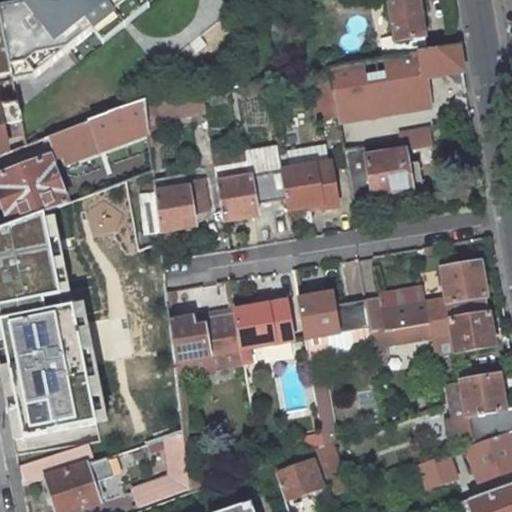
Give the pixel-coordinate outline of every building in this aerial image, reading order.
[(11,0),(0,9),(0,18),(11,71),(26,67),(35,78),(93,32),(133,0),(11,0)] [(133,0),(93,32),(103,45),(149,8),(143,0),(133,0)] [(388,0),(398,57),(421,53),(427,51),(419,0),(388,0)] [(11,71),(0,18),(0,76),(12,74),(11,71)] [(427,51),(421,53),(425,78),(464,71),(459,45),(427,51)] [(398,57),(330,70),(332,81),(338,116),(338,118),(339,123),(363,119),(430,108),(425,78),(421,53),(398,57)] [(12,74),(13,83),(35,78),(26,67),(11,71),(12,74)] [(332,81),(313,84),(318,119),(338,116),(332,81)] [(270,91),(268,82),(243,86),(241,87),(242,97),(270,91)] [(201,94),(146,103),(151,148),(165,146),(164,133),(169,132),(181,131),(181,119),(192,116),(204,114),(201,94)] [(234,127),(230,98),(214,100),(217,129),(234,127)] [(88,124),(49,139),(57,161),(82,151),(95,196),(128,183),(154,173),(151,148),(146,103),(146,101),(88,122),(88,124)] [(0,106),(0,153),(2,153),(7,151),(3,127),(7,126),(11,131),(23,128),(18,103),(0,106)] [(294,132),(308,125),(300,111),(286,118),(294,132)] [(363,119),(339,123),(344,152),(367,148),(368,148),(367,140),(363,119)] [(431,130),(399,135),(401,142),(402,152),(434,146),(431,130)] [(399,135),(367,140),(368,148),(401,142),(399,135)] [(288,158),(280,159),(286,201),(288,212),(324,206),(324,210),(337,208),(330,165),(329,165),(326,145),(287,152),(288,158)] [(216,169),(225,222),(260,217),(258,206),(286,201),(280,159),(278,146),(246,152),(248,163),(216,169)] [(405,165),(402,153),(368,158),(367,148),(344,152),(354,208),(376,205),(374,196),(396,193),(407,191),(424,189),(419,163),(405,165)] [(246,152),(214,158),(216,169),(248,163),(246,152)] [(50,160),(0,177),(0,195),(12,226),(44,214),(68,206),(50,160)] [(188,182),(185,177),(154,182),(144,184),(146,195),(141,196),(146,243),(157,241),(156,234),(196,227),(194,215),(210,213),(204,179),(188,182)] [(408,198),(407,191),(396,193),(397,200),(408,198)] [(68,328),(44,214),(12,226),(0,230),(0,325),(23,438),(98,423),(81,339),(70,340),(68,328)] [(438,253),(437,246),(424,248),(425,255),(438,253)] [(381,298),(365,301),(370,329),(371,334),(384,332),(489,314),(480,263),(442,270),(447,299),(425,303),(383,310),(381,298)] [(423,289),(381,296),(381,298),(383,310),(425,303),(423,289)] [(333,295),(299,301),(305,340),(370,329),(365,301),(334,306),(333,295)] [(286,303),(233,312),(243,365),(251,364),(249,349),(293,342),(286,303)] [(233,312),(170,322),(175,373),(177,390),(184,390),(183,375),(243,365),(233,312)] [(384,332),(386,345),(432,338),(433,339),(452,336),(455,353),(495,346),(489,314),(384,332)] [(79,325),(68,328),(70,340),(81,339),(79,325)] [(370,329),(305,340),(322,436),(324,446),(332,444),(337,442),(322,360),(327,359),(325,348),(372,340),(371,334),(370,329)] [(388,355),(386,345),(384,332),(371,334),(372,340),(375,358),(388,355)] [(452,336),(433,339),(436,356),(455,353),(452,336)] [(500,376),(448,385),(454,419),(447,421),(450,442),(470,439),(471,447),(510,433),(511,432),(511,407),(505,409),(500,376)] [(184,390),(177,390),(182,433),(189,490),(190,493),(198,489),(207,486),(204,471),(192,474),(184,390)] [(189,490),(182,433),(163,439),(167,476),(130,490),(138,509),(189,490)] [(511,471),(511,437),(510,433),(471,447),(465,449),(478,483),(511,471)] [(322,436),(286,442),(292,458),(309,452),(318,449),(324,446),(322,436)] [(324,446),(318,449),(331,486),(335,495),(349,490),(332,444),(324,446)] [(86,447),(19,468),(22,485),(45,478),(91,463),(86,447)] [(313,463),(275,476),(276,478),(284,503),(331,486),(318,449),(309,452),(313,463)] [(457,479),(449,455),(419,465),(427,490),(457,479)] [(91,463),(45,478),(56,511),(72,511),(98,503),(97,500),(102,499),(96,482),(113,477),(106,458),(91,463)] [(511,511),(511,485),(469,501),(472,511),(511,511)] [(472,511),(469,501),(461,504),(464,511),(472,511)] [(246,511),(253,510),(250,503),(223,511),(246,511)]
